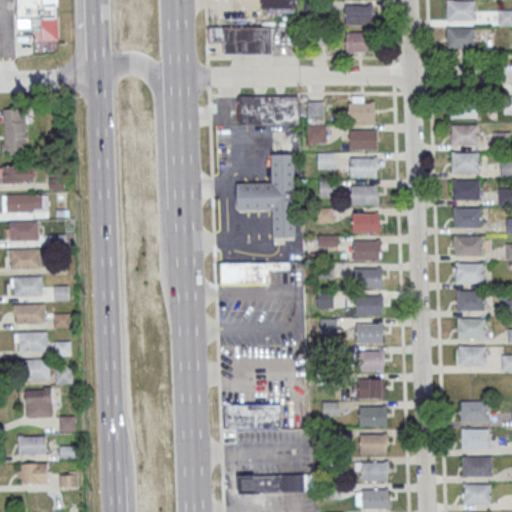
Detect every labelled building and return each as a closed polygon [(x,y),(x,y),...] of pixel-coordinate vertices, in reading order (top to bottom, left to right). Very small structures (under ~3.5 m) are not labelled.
[(16,0),(17,26),(44,26),(43,0),(16,0)] [(261,0),(261,8),(293,8),(292,0),(261,0)] [(448,0),(474,0),(474,19),(448,19),(448,0)] [(345,5),(372,4),(372,24),(345,24),(345,5)] [(511,24),(511,9),(498,10),(498,24),(511,24)] [(222,54),(272,54),(272,26),(209,26),(209,44),(222,44),(222,54)] [(447,28),(473,28),(473,47),(447,47),(447,28)] [(346,32),(373,32),(373,51),(346,51),(346,32)] [(469,67),(453,67),(453,81),(469,81),(469,67)] [(237,96),(237,124),(298,124),(298,96),(237,96)] [(307,101),(322,101),(322,117),(307,118),(307,101)] [(348,102),(374,102),(373,121),(348,121),(348,102)] [(477,117),(477,104),(450,104),(450,117),(477,117)] [(2,154),(27,154),(27,108),(2,108),(2,154)] [(307,125),(325,124),(325,141),(308,141),(307,125)] [(452,124),(477,124),(477,143),(451,143),(452,124)] [(349,130),(374,130),(374,149),(349,149),(349,130)] [(494,132),(494,144),(510,144),(510,132),(494,132)] [(317,152),(333,152),(333,167),(317,167),(317,152)] [(453,152),(478,152),(478,171),(452,171),(453,152)] [(293,153),(295,236),(273,237),(272,208),(237,209),(237,183),(271,182),(271,154),(293,153)] [(350,157),(375,157),(375,176),(350,177),(350,157)] [(500,160),(511,160),(511,176),(500,176),(500,160)] [(0,164),(0,182),(33,182),(33,165),(0,164)] [(320,180),(336,179),(336,194),(320,195),(320,180)] [(453,179),(479,179),(479,198),(453,198),(453,179)] [(351,185),(376,185),(376,204),(351,204),(351,185)] [(498,188),(511,187),(511,204),(498,204),(498,188)] [(49,193),(2,193),(2,211),(49,211),(49,193)] [(454,207),(480,207),(480,226),(454,226),(454,207)] [(352,213),(377,212),(377,232),(352,232),(352,213)] [(39,220),(6,220),(6,240),(39,240),(39,220)] [(456,235),(481,235),(481,255),(456,255),(456,235)] [(353,240),(378,240),(378,259),(352,259),(353,240)] [(9,248),(9,268),(39,268),(39,248),(9,248)] [(220,261),(220,283),(267,283),(267,268),(273,268),(273,261),(220,261)] [(456,262),(482,262),(482,282),(456,282),(456,262)] [(354,268),(379,268),(379,287),(354,287),(354,268)] [(43,296),(43,276),(11,276),(11,296),(43,296)] [(53,285),(53,300),(69,300),(69,285),(53,285)] [(457,290),(483,290),(483,309),(457,309),(457,290)] [(355,295),(381,295),(380,315),(355,315),(355,295)] [(45,323),(45,304),(13,304),(13,323),(45,323)] [(69,312),(53,312),(53,328),(69,328),(69,312)] [(459,318),(484,318),(484,337),(458,337),(459,318)] [(356,323),(381,323),(381,342),(356,342),(356,323)] [(14,332),(14,351),(48,351),(48,332),(14,332)] [(71,355),(71,340),(54,340),(54,355),(71,355)] [(458,345),(484,345),(484,364),(458,364),(458,345)] [(357,351),(382,351),(382,370),(357,370),(357,351)] [(501,354),(511,354),(511,369),(501,369),(501,354)] [(55,383),(72,383),(72,365),(55,365),(55,383)] [(358,379),(383,379),(383,398),(358,398),(358,379)] [(25,388),(25,416),(52,416),(52,388),(25,388)] [(462,400),(487,400),(487,420),(462,420),(462,400)] [(322,401),(338,401),(338,416),(322,416),(322,401)] [(225,427),(280,427),(280,404),(225,404),(225,427)] [(359,406),(385,406),(385,425),(359,425),(359,406)] [(60,430),(74,430),(74,416),(60,416),(60,430)] [(462,428),(488,428),(487,447),(462,448),(462,428)] [(360,433),(385,433),(385,452),(360,453),(360,433)] [(47,435),(19,435),(19,454),(47,454),(47,435)] [(60,458),(73,458),(73,446),(60,446),(60,458)] [(462,456),(491,456),(491,475),(462,475),(462,456)] [(361,461),(387,461),(386,481),(361,481),(361,461)] [(50,482),(50,463),(18,463),(18,482),(50,482)] [(77,471),(60,471),(60,486),(77,486),(77,471)] [(314,474),(237,475),(237,493),(315,492),(314,474)] [(323,483),(339,483),(339,498),(323,498),(323,483)] [(465,483),(490,483),(490,502),(465,503),(465,483)] [(362,489),(387,489),(387,508),(362,508),(362,489)]
